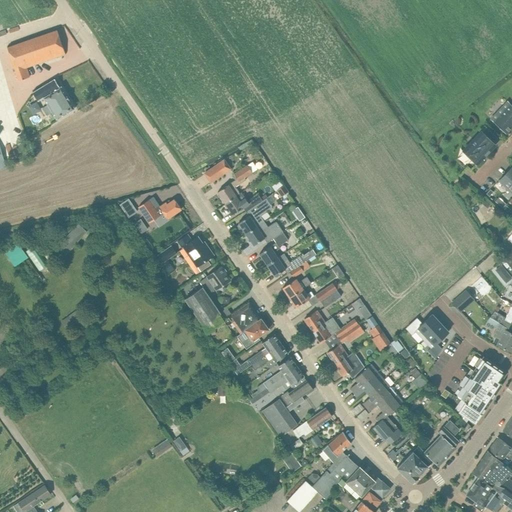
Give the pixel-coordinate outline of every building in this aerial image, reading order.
[(57,30),(48,33),(7,47),(18,81),(29,77),(26,67),(65,54),(57,30)] [(55,79),(46,84),(32,92),(38,101),(43,98),(48,106),(43,109),(47,115),(52,112),(56,120),(75,108),(61,86),(60,87),(55,79)] [(494,123),(506,134),(511,128),(511,104),(494,123)] [(495,145),(493,143),(498,138),(486,127),(464,150),(478,163),(495,145)] [(224,160),(213,167),(205,173),(211,182),(230,169),(224,160)] [(226,204),(242,192),(241,192),(239,193),(235,187),(246,179),(245,177),(252,173),(248,165),(234,174),(237,179),(217,192),(226,204)] [(511,168),(511,167),(499,180),(508,187),(511,182),(511,168)] [(284,184),(277,190),(281,196),(289,191),(284,184)] [(226,204),(233,214),(243,207),(246,212),(262,201),(258,194),(248,201),(242,192),(226,204)] [(153,196),(145,202),(138,207),(149,223),(164,213),(168,218),(181,209),(174,199),(167,204),(166,202),(160,206),(153,196)] [(266,197),(262,201),(246,212),(249,216),(238,223),(242,228),(240,229),(243,234),(245,233),(246,234),(265,221),(261,215),(269,209),(270,210),(271,210),(272,205),(271,204),(266,197)] [(499,197),(495,201),(503,208),(505,205),(506,204),(499,197)] [(290,207),(294,212),(300,208),(296,203),(290,207)] [(134,209),(127,214),(132,222),(140,217),(134,209)] [(141,219),(135,224),(142,234),(148,230),(141,219)] [(269,241),(273,239),(283,232),(276,222),(269,227),(265,221),(246,234),(254,245),(266,237),(269,241)] [(57,247),(66,255),(87,231),(78,223),(57,247)] [(259,253),(267,265),(278,258),(278,257),(274,252),(280,248),(279,246),(288,240),(283,232),(273,239),(275,243),(270,246),(259,253)] [(182,248),(184,247),(183,246),(189,242),(185,236),(177,241),(182,248)] [(198,266),(201,271),(211,264),(207,259),(213,255),(208,248),(206,249),(197,237),(189,242),(183,246),(184,247),(197,266),(198,266)] [(511,243),(511,245),(511,246),(511,248),(508,254),(502,260),(506,267),(511,274),(511,243)] [(35,245),(26,251),(40,271),(48,265),(35,245)] [(156,257),(161,264),(168,275),(176,270),(168,259),(175,254),(170,247),(156,257)] [(278,258),(267,265),(275,276),(291,265),(294,269),(299,265),(300,265),(305,261),(307,260),(312,257),(309,253),(304,256),(303,253),(300,255),(290,262),(284,253),(281,255),(278,257),(278,258)] [(299,265),(294,269),(290,272),(293,277),(303,271),(299,265)] [(221,267),(200,282),(205,289),(206,288),(210,293),(216,289),(216,290),(230,280),(221,267)] [(317,272),(306,280),(309,284),(320,276),(317,272)] [(282,287),(289,297),(302,288),(296,278),(282,287)] [(316,294),(320,300),(337,289),(332,283),(316,294)] [(201,288),(193,294),(185,299),(208,332),(224,321),(201,288)] [(302,288),(289,297),(296,308),(313,296),(310,291),(307,294),(302,288)] [(337,289),(320,300),(325,307),(341,296),(337,289)] [(456,290),(448,298),(456,307),(465,299),(456,290)] [(493,311),(490,316),(500,324),(508,328),(511,323),(511,304),(504,299),(503,301),(511,306),(505,318),(493,311)] [(261,319),(249,302),(229,317),(240,333),(245,330),(261,319)] [(68,316),(61,321),(67,331),(75,325),(85,318),(78,309),(68,316)] [(304,319),(312,331),(322,324),(320,320),(322,318),(317,310),(304,319)] [(415,320),(407,328),(412,334),(415,331),(418,334),(423,339),(440,323),(432,314),(422,323),(420,325),(415,320)] [(322,324),(312,331),(320,343),(335,333),(338,337),(359,323),(355,318),(341,328),(333,316),(322,324)] [(497,345),(502,347),(511,352),(511,349),(511,333),(507,331),(508,328),(500,324),(490,316),(487,321),(497,328),(494,336),(499,339),(497,345)] [(268,329),(261,319),(245,330),(250,336),(242,341),(247,348),(260,339),(258,337),(268,329)] [(364,330),(359,323),(338,337),(342,342),(348,338),(350,340),(364,330)] [(440,323),(423,339),(431,348),(428,351),(435,358),(442,349),(436,343),(449,332),(440,323)] [(370,330),(374,337),(377,335),(383,331),(378,324),(370,330)] [(383,331),(377,335),(385,346),(390,342),(383,331)] [(248,360),(251,364),(281,344),(274,334),(262,343),(265,348),(253,357),(248,360)] [(397,339),(392,342),(398,351),(403,348),(397,339)] [(281,344),(252,365),(255,369),(272,357),(275,362),(288,353),(281,344)] [(335,347),(327,353),(335,364),(345,357),(346,357),(348,355),(345,351),(340,344),(335,347)] [(405,349),(401,352),(407,358),(410,355),(405,349)] [(345,357),(335,364),(343,376),(348,373),(352,378),(356,374),(364,366),(354,351),(348,355),(346,357),(345,357)] [(467,395),(454,413),(473,425),(501,384),(498,382),(505,373),(481,356),(458,390),(467,395)] [(264,382),(267,387),(297,366),(290,357),(278,366),(281,371),(264,382)] [(407,360),(413,367),(416,364),(410,358),(407,360)] [(350,388),(353,392),(378,371),(372,363),(354,378),(358,382),(350,388)] [(267,387),(267,388),(269,392),(270,393),(276,389),(283,384),(286,389),(291,385),(303,376),(304,376),(297,366),(267,387)] [(411,372),(416,378),(421,373),(416,367),(411,372)] [(364,390),(367,393),(384,378),(378,371),(353,392),(357,396),(364,390)] [(419,383),(422,380),(425,384),(428,381),(422,373),(415,379),(419,383)] [(363,403),(366,407),(387,389),(391,386),(384,378),(367,393),(370,397),(363,403)] [(289,391),(271,404),(262,410),(281,436),(297,425),(288,411),(304,400),(302,396),(313,388),(307,380),(289,393),(289,391)] [(377,405),(380,408),(393,397),(387,389),(366,407),(370,411),(377,405)] [(375,418),(379,422),(382,419),(404,401),(397,394),(393,397),(380,408),(383,412),(375,418)] [(254,396),(253,397),(248,401),(250,404),(257,400),(254,396)] [(326,407),(318,413),(293,430),(298,438),(304,434),(305,435),(307,433),(332,416),(326,407)] [(379,422),(373,427),(384,440),(386,438),(390,443),(398,437),(402,434),(397,428),(386,416),(382,419),(379,422)] [(511,416),(503,430),(511,438),(511,416)] [(441,434),(424,452),(433,460),(438,466),(456,447),(453,445),(458,440),(454,436),(461,430),(451,420),(445,427),(444,426),(439,431),(441,434)] [(312,473),(306,480),(314,488),(318,492),(325,498),(339,483),(342,485),(350,491),(355,496),(357,498),(360,495),(361,495),(370,486),(382,497),(390,489),(382,481),(381,481),(377,477),(374,480),(347,455),(346,455),(342,451),(351,443),(343,432),(336,438),(322,450),(328,457),(333,462),(329,467),(326,470),(321,477),(317,474),(312,473)] [(179,436),(173,440),(180,450),(186,446),(179,436)] [(511,448),(498,437),(489,449),(502,459),(505,456),(509,459),(511,455),(511,448)] [(152,449),(157,456),(173,445),(168,439),(152,449)] [(290,445),(294,450),(303,444),(299,439),(290,445)] [(397,467),(412,482),(433,460),(424,452),(418,446),(397,467)] [(511,479),(509,477),(511,475),(511,472),(502,464),(503,463),(487,450),(472,472),(479,477),(482,479),(504,487),(511,492),(511,479)] [(296,457),(286,464),(292,473),(302,465),(296,457)] [(511,511),(511,492),(504,487),(482,479),(479,477),(466,494),(476,502),(473,506),(481,511),(497,491),(500,493),(499,495),(509,502),(507,506),(511,509),(511,511)] [(318,492),(314,488),(306,480),(287,500),(299,511),(318,492)] [(44,485),(14,506),(17,511),(36,511),(37,511),(33,506),(50,494),(44,485)] [(374,511),(373,511),(381,501),(369,492),(362,501),(361,501),(352,511),(374,511)]
